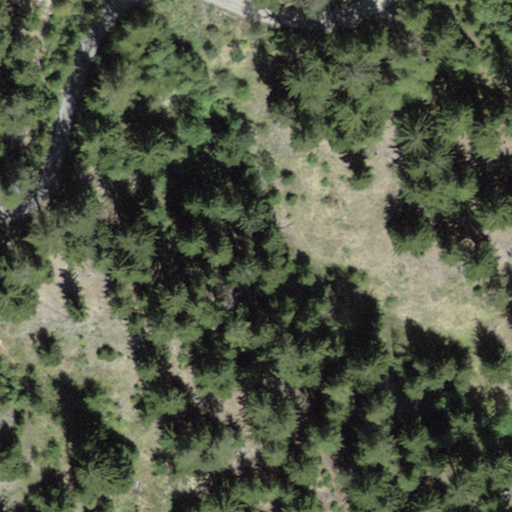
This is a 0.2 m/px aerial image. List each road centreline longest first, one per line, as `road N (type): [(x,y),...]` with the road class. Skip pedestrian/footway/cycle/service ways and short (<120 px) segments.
road 1 (track): [(122,0),(103,20),(63,113),(62,187),(51,204),(0,215)]
road 2 (track): [(377,0),(333,23),(261,15),(224,0)]
